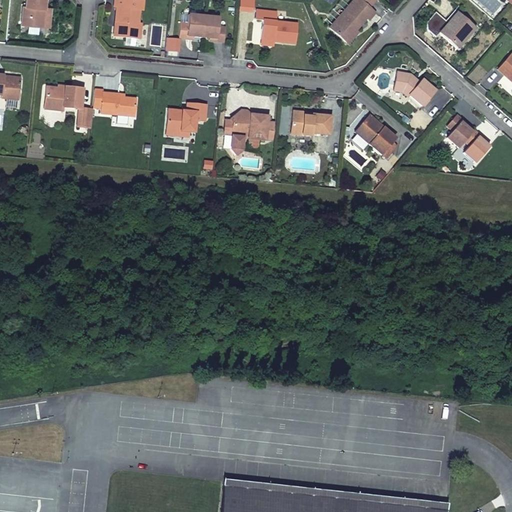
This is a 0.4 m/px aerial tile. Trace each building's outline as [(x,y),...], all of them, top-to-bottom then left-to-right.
[(46,0),(26,0),(26,5),(24,5),(22,24),(51,27),(52,8),(46,8),(46,0)] [(117,9),(116,23),(118,23),(118,28),(115,27),(114,37),(139,40),(141,25),(138,25),(139,12),(143,12),(144,2),(133,1),(133,0),(115,0),(115,8),(117,9)] [(253,0),(240,0),(239,13),(252,14),(253,0)] [(375,1),(373,0),(353,0),(330,28),(346,42),(356,30),(366,18),(368,20),(374,12),(369,8),(375,1)] [(277,12),(255,10),(254,20),(262,21),(261,39),(273,41),(273,42),(294,45),(295,24),(276,22),(277,12)] [(437,37),(441,33),(459,48),(476,28),(458,13),(449,23),(437,13),(428,23),(429,30),(437,37)] [(187,37),(194,37),(210,39),(216,40),(216,42),(225,43),(226,28),(218,27),(219,17),(189,14),(188,24),(180,23),(179,38),(187,39),(187,37)] [(356,30),(346,42),(349,44),(359,32),(356,30)] [(511,54),(499,70),(511,81),(511,54)] [(396,72),(393,88),(403,91),(408,96),(421,108),(435,92),(422,80),(419,84),(409,75),(396,72)] [(18,100),(21,79),(3,78),(3,74),(0,74),(0,94),(1,95),(0,98),(18,100)] [(64,109),(79,111),(80,111),(83,90),(66,88),(65,91),(58,90),(46,89),(44,107),(64,109)] [(403,91),(393,88),(392,92),(401,94),(406,99),(408,96),(403,91)] [(94,90),(93,109),(101,110),(100,115),(135,118),(135,100),(124,99),(119,99),(119,94),(102,93),(102,91),(94,90)] [(167,110),(166,129),(188,132),(194,132),(195,121),(204,121),(205,104),(187,103),(187,108),(186,112),(183,112),(167,110)] [(268,117),(250,115),(244,115),(241,110),(230,119),(231,121),(226,121),(224,135),(232,136),(232,137),(231,150),(236,156),(242,151),(243,138),(265,140),(267,123),(268,117)] [(77,130),(91,131),(92,112),(84,112),(83,116),(79,115),(77,130)] [(329,117),(312,115),(312,118),(293,116),(291,135),(310,137),(310,134),(328,135),(329,117)] [(489,147),(482,142),(477,137),(479,136),(473,130),(471,132),(465,127),(460,122),(461,120),(456,115),(446,126),(452,131),(446,138),(458,149),(464,142),(469,147),(463,153),(474,164),(489,147)] [(382,130),(384,128),(369,116),(367,118),(382,130)] [(395,138),(384,128),(382,130),(367,118),(355,132),(381,155),(382,154),(392,142),(395,138)] [(274,124),(267,123),(265,140),(273,141),(274,124)] [(392,142),(382,154),(386,157),(396,146),(392,142)] [(382,170),(377,176),(382,179),(386,174),(382,170)] [(223,483),(222,487),(423,509),(423,505),(223,483)] [(446,511),(447,508),(423,505),(423,509),(222,487),(219,511),(446,511)]
